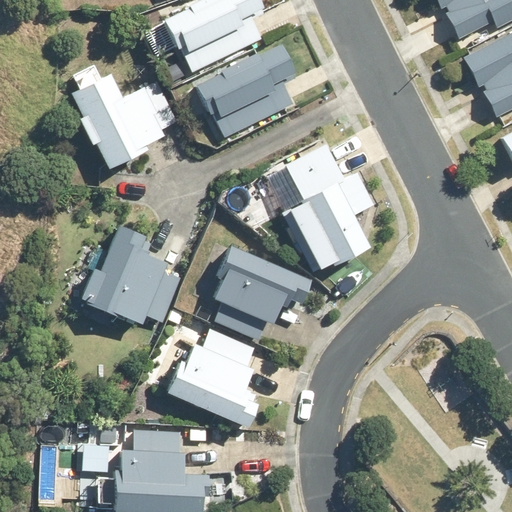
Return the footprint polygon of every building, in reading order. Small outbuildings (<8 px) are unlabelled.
[(252,0),(214,0),(147,32),(159,57),(170,52),(184,81),(272,39),(252,0)] [(511,0),(436,0),(456,45),(511,21),(511,0)] [(511,33),(459,61),(491,122),(511,111),(511,33)] [(283,42),(190,92),(220,146),(296,105),(287,88),(303,80),(283,42)] [(176,122),(155,82),(117,100),(107,82),(69,102),(81,126),(77,128),(90,155),(94,153),(107,178),(145,157),(142,152),(161,142),(156,133),(176,122)] [(511,144),(502,149),(511,168),(511,144)] [(324,151),(284,171),(304,208),(284,218),(319,283),(332,277),(333,279),(369,259),(352,224),(372,209),(354,175),(342,183),(324,151)] [(163,275),(164,273),(144,264),(146,261),(138,257),(143,246),(116,236),(97,282),(92,280),(79,313),(140,336),(145,322),(161,328),(178,281),(163,275)] [(310,290),(229,255),(215,288),(222,291),(213,311),(219,314),(213,328),(258,348),(264,333),(270,335),(278,316),(286,319),(294,301),(304,305),(310,290)] [(181,373),(166,406),(247,440),(257,415),(238,407),(250,379),(243,376),(253,351),(209,331),(198,356),(192,353),(183,374),(181,373)] [(178,465),(178,439),(133,438),(133,464),(120,464),(120,477),(113,477),(111,511),(199,511),(200,509),(207,509),(207,487),(182,487),(182,465),(178,465)]
